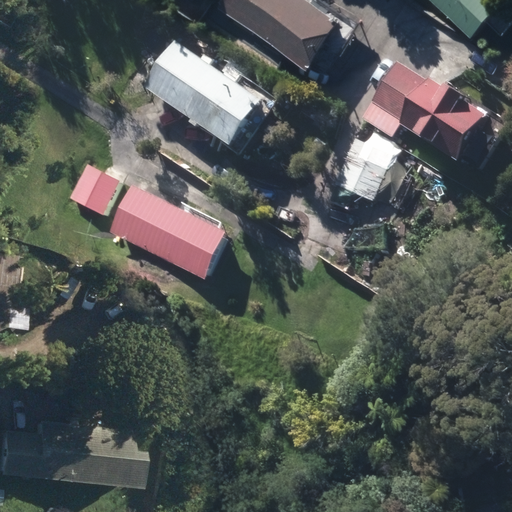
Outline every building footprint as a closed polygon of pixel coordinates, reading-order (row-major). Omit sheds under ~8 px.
[(221,0),(218,5),(309,66),(340,19),(312,0),(221,0)] [(478,30),(493,44),(511,23),(511,0),(434,0),(473,35),(478,30)] [(148,91),(235,149),(265,104),(179,46),(148,91)] [(403,128),(459,165),(489,120),(465,104),(467,101),(447,89),(446,92),(432,82),(430,85),(402,66),(365,121),(394,141),(403,128)] [(338,190),(374,206),(395,159),(359,143),(338,190)] [(74,204),(107,218),(122,184),(89,170),(74,204)] [(116,235),(208,281),(230,237),(138,191),(116,235)] [(0,475),(121,487),(126,432),(66,426),(65,431),(30,428),(29,436),(0,433),(0,475)]
